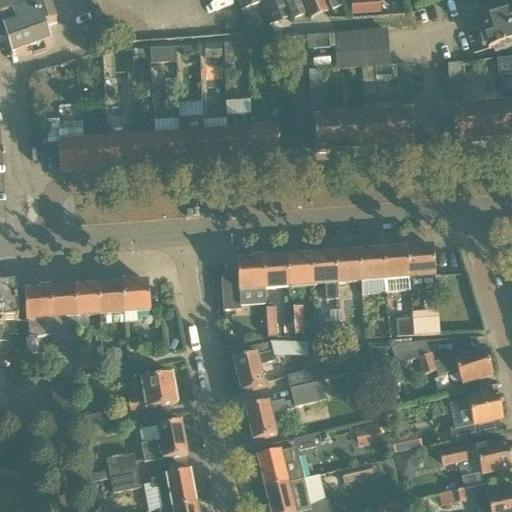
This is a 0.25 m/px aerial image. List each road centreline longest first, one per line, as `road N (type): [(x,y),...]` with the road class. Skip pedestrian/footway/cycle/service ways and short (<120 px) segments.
road 1 (residential): [(30,246),(25,191),(463,149)]
road 2 (residential): [(180,232),(468,213)]
road 3 (residential): [(234,511),(180,232)]
road 4 (residential): [(511,363),(468,213)]
road 5 (residential): [(30,246),(180,232)]
